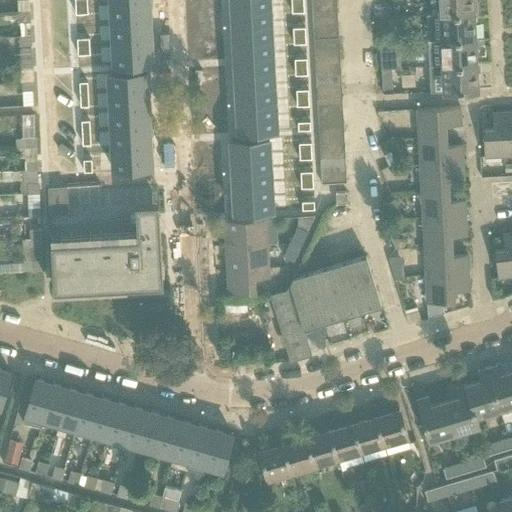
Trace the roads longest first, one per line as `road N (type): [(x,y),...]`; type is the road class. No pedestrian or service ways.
road 1 (residential): [(172,0),(194,388)]
road 2 (residential): [(194,388),(268,395),(484,336)]
road 3 (residential): [(484,336),(469,98)]
road 4 (residential): [(0,331),(194,388)]
